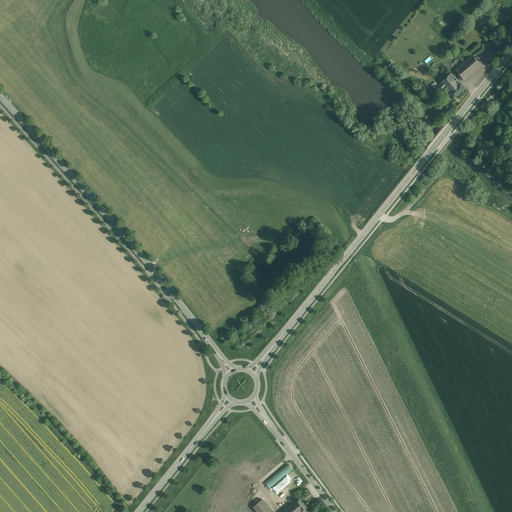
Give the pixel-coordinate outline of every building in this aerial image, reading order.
[(503,43),(499,39),(495,44),(498,47),(503,43)] [(472,56),(455,71),(463,81),(481,66),(472,56)] [(440,84),(445,90),(456,80),(451,74),(440,84)] [(445,90),(448,94),(459,84),(456,80),(445,90)] [(459,84),(448,94),(453,100),(465,90),(460,83),(459,84)] [(438,96),(445,90),(440,84),(432,90),(438,96)] [(288,464),(264,482),(268,488),(292,470),(288,464)] [(247,481),(258,470),(255,467),(244,478),(247,481)] [(253,477),(252,476),(250,478),(251,479),(247,482),(249,485),(262,476),(259,472),(253,477)] [(279,491),(289,483),(285,477),(275,486),(279,491)] [(294,496),(288,488),(279,496),(275,500),(276,500),(279,504),(282,507),(289,500),(294,496)] [(270,511),(272,511),(262,499),(253,508),(256,511),(270,511)] [(307,508),(299,499),(298,501),(295,503),(302,511),(307,508)] [(292,503),(282,511),(301,511),(302,511),(295,503),(294,502),(292,503)]
